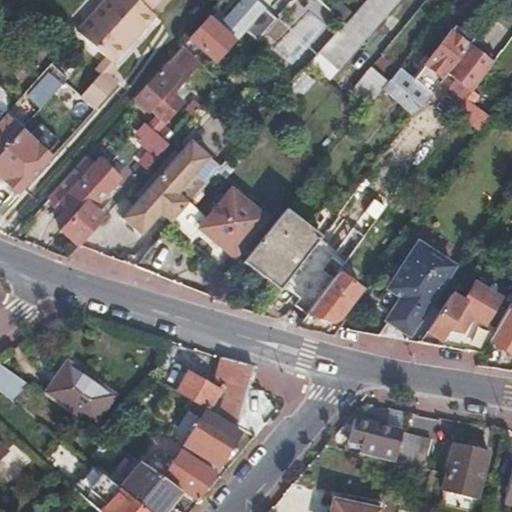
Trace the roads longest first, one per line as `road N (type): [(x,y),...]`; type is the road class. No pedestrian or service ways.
road 1 (tertiary): [(45,274),(340,364)]
road 2 (residential): [(340,364),(328,395),(236,511)]
road 3 (tertiary): [(340,364),(511,395)]
